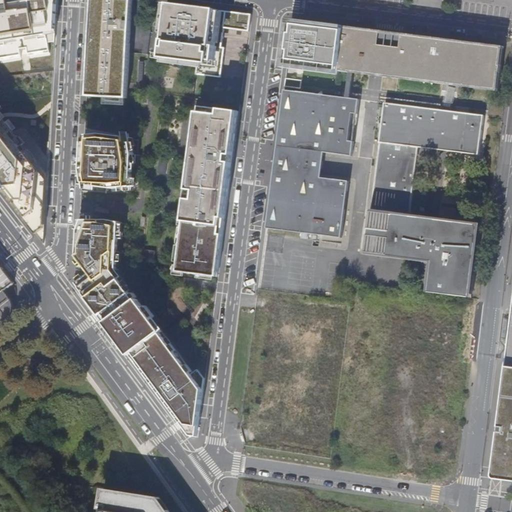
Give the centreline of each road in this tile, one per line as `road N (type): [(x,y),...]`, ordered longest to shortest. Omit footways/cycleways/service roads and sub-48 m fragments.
road 1 (unclassified): [(274,11),(216,459)]
road 2 (residential): [(58,302),(73,0)]
road 3 (residential): [(511,507),(216,459)]
road 4 (residential): [(213,510),(58,302)]
road 5 (residential): [(299,0),(511,27)]
